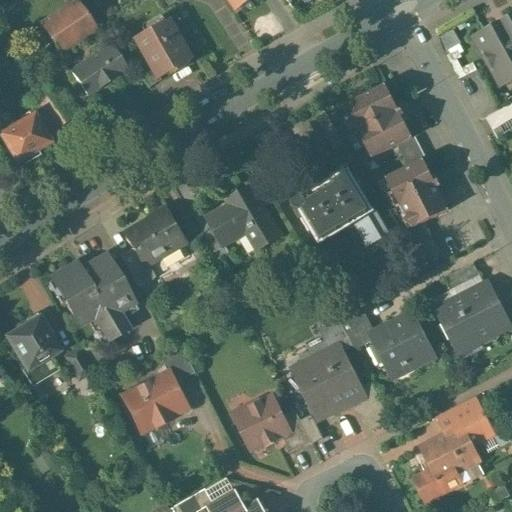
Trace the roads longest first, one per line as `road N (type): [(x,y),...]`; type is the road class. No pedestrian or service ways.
road 1 (tertiary): [(0,240),(400,9)]
road 2 (residential): [(400,9),(511,230)]
road 3 (residential): [(308,511),(297,490),(366,456),(394,511)]
